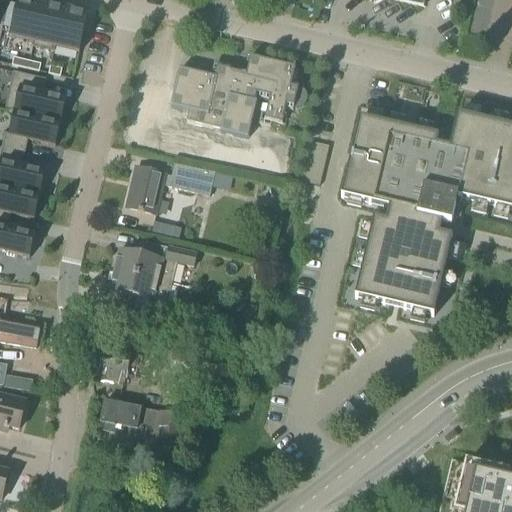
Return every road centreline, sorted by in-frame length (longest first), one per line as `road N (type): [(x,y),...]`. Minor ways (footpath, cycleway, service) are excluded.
road 1 (unclassified): [(43,511),(65,432),(71,268),(132,0)]
road 2 (residential): [(511,88),(132,0)]
road 3 (unclassified): [(300,511),(447,390),(511,362)]
